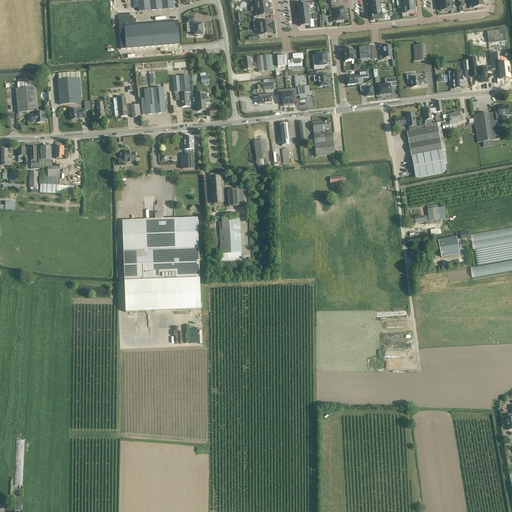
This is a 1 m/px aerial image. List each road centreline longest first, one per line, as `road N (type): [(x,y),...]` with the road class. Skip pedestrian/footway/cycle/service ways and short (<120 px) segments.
road 1 (unclassified): [(0,138),(235,122)]
road 2 (unknown): [(386,105),(411,300)]
road 3 (unclassified): [(341,110),(511,90)]
road 4 (residential): [(235,122),(216,0)]
